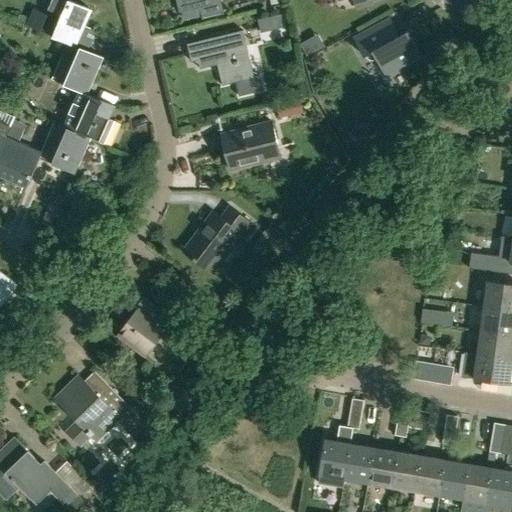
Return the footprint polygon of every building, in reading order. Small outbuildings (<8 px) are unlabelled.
[(32,8),(25,25),(41,31),(41,30),(68,42),(77,45),(93,9),(71,0),(53,0),(48,14),(32,8)] [(175,0),(179,12),(199,8),(202,20),(225,14),(221,0),(175,0)] [(386,75),(420,56),(407,33),(399,38),(395,31),(389,35),(383,24),(355,39),(365,57),(374,52),(386,75)] [(260,74),(254,76),(243,30),(187,43),(191,61),(208,57),(210,66),(217,64),(222,85),(236,82),(239,96),(264,90),(260,74)] [(68,42),(53,78),(80,89),(89,93),(104,57),(77,45),(68,42)] [(80,89),(65,126),(91,137),(101,141),(106,143),(115,122),(110,119),(116,105),(89,93),(80,89)] [(0,149),(6,136),(10,126),(13,118),(14,116),(0,110),(0,149)] [(42,151),(39,158),(76,173),(91,137),(65,126),(55,121),(42,151)] [(231,172),(281,158),(271,122),(221,136),(231,172)] [(0,176),(3,178),(27,188),(39,158),(42,151),(18,142),(6,136),(0,149),(0,176)] [(221,217),(214,211),(183,252),(210,272),(240,232),(247,237),(255,226),(230,206),(221,217)] [(0,306),(17,285),(0,271),(0,306)] [(511,285),(488,282),(484,307),(511,310),(511,285)] [(142,306),(122,332),(149,353),(165,333),(174,340),(193,316),(177,303),(171,311),(148,293),(140,304),(142,306)] [(511,310),(484,307),(481,331),(511,334),(511,310)] [(511,334),(481,331),(478,355),(511,359),(511,334)] [(466,353),(462,378),(474,379),(483,380),(498,383),(510,384),(511,372),(511,359),(478,355),(466,353)] [(416,363),(414,378),(449,385),(452,369),(416,363)] [(82,448),(93,437),(98,442),(121,420),(131,431),(142,420),(111,389),(101,399),(79,376),(56,399),(78,422),(67,432),(82,448)] [(352,398),(350,412),(362,414),(364,400),(352,398)] [(400,407),(398,421),(410,423),(412,409),(400,407)] [(350,412),(348,427),(354,428),(360,429),(362,414),(350,412)] [(448,415),(446,430),(457,432),(460,417),(448,415)] [(407,438),(410,423),(398,421),(395,436),(407,438)] [(496,424),(493,438),(505,440),(507,426),(496,424)] [(320,476),(319,484),(343,488),(345,480),(351,444),(354,428),(348,427),(340,426),(337,442),(327,440),(320,476)] [(457,432),(446,430),(443,444),(455,446),(457,432)] [(71,511),(73,511),(85,501),(45,461),(41,464),(15,437),(0,451),(0,493),(7,500),(20,487),(34,501),(47,487),(71,511)] [(505,440),(493,438),(491,452),(503,454),(505,440)] [(351,444),(345,480),(368,484),(374,448),(351,444)] [(374,448),(368,484),(392,488),(399,452),(374,448)] [(399,452),(392,488),(416,492),(423,456),(399,452)] [(423,456),(416,492),(440,496),(446,460),(423,456)] [(446,460),(440,496),(464,500),(470,465),(446,460)] [(464,500),(462,511),(464,511),(486,511),(488,504),(494,469),(470,465),(464,500)] [(488,504),(486,511),(510,511),(511,508),(511,506),(511,471),(494,469),(488,504)]
